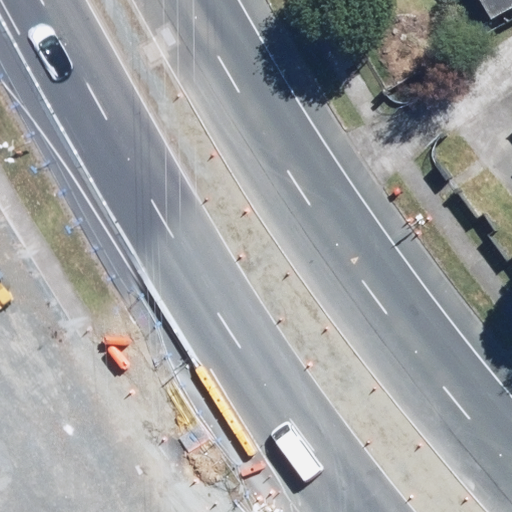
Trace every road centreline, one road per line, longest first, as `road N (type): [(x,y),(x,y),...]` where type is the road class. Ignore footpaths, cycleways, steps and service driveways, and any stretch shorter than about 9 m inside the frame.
road 1 (primary): [(184,0),(241,102),(401,328),(511,466)]
road 2 (primary): [(197,511),(0,176)]
